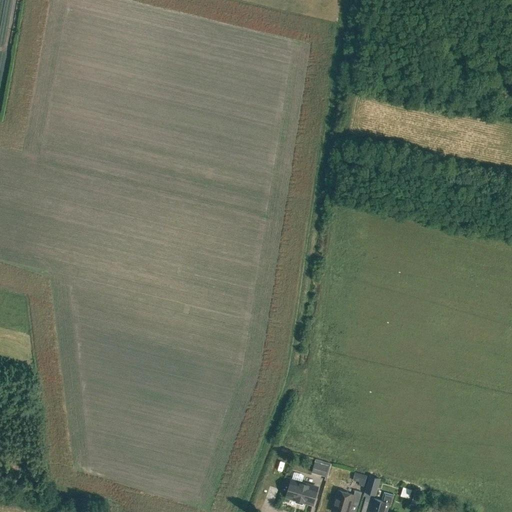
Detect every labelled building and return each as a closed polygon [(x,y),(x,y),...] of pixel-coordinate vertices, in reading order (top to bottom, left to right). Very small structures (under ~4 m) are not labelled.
[(311,473),(325,477),(329,464),(318,460),(317,463),(315,462),(311,473)] [(355,471),(353,480),(359,482),(358,485),(364,487),(367,475),(355,471)] [(369,477),(365,491),(367,492),(375,494),(380,479),(372,476),(369,476),(369,477)] [(292,499),(294,498),(305,502),(306,503),(309,504),(311,503),(312,504),(317,488),(291,480),(287,496),(288,497),(289,498),(292,499)] [(348,511),(352,502),(358,504),(362,492),(355,490),(353,495),(338,490),(331,511),(334,511),(348,511)] [(385,511),(387,505),(390,505),(393,494),(384,492),(381,500),(374,498),(373,502),(364,500),(361,511),(385,511)]
